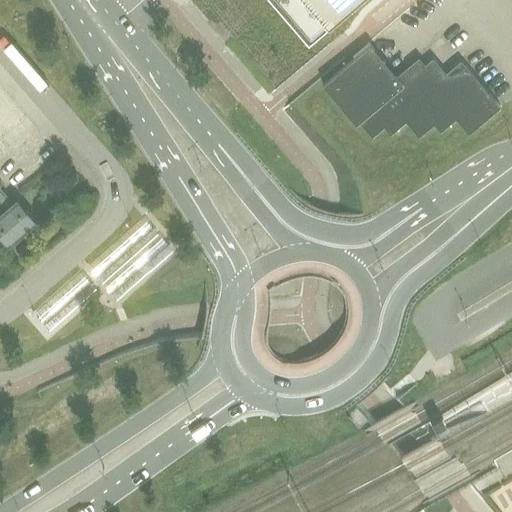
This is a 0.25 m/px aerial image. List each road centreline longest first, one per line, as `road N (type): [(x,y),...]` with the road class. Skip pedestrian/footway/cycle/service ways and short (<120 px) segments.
road 1 (primary): [(256,399),(317,405),(359,382),(405,288),(496,210),(511,177)]
road 2 (unclassified): [(0,316),(110,218),(118,198),(118,181),(0,43)]
road 3 (primary): [(223,360),(6,511)]
road 4 (primary): [(426,216),(364,234),(310,229),(224,140)]
road 5 (primary): [(62,0),(178,177)]
road 6 (primary): [(369,298),(511,169)]
road 7 (primary): [(224,140),(106,0)]
road 8 (primary): [(268,381),(315,384),(343,370),(363,345),(369,298)]
road 9 (primary): [(60,511),(180,428)]
road 10 (primary): [(301,251),(234,179),(224,140)]
road 11 (primary): [(178,177),(183,203),(220,260),(229,303)]
road 12 (primary): [(178,177),(198,196),(244,281)]
